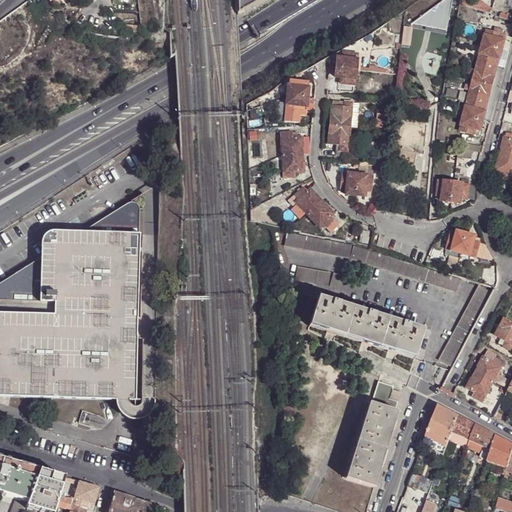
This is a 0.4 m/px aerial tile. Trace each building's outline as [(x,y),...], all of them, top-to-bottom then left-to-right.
[(443,0),(412,23),(447,30),(452,0),(443,0)] [(478,11),(480,4),(466,0),(465,0),(464,7),(478,11)] [(499,17),(482,12),(478,24),(487,27),(488,25),(492,26),(494,21),(498,21),(499,17)] [(481,55),(479,63),(492,67),(494,59),(500,60),(501,52),(506,38),(506,37),(498,35),(492,33),(487,31),(486,37),(485,37),(480,55),(481,55)] [(493,106),(497,90),(506,62),(508,54),(511,40),(511,39),(506,38),(501,52),(500,60),(494,59),(492,67),(496,68),(490,88),(487,104),(493,106)] [(342,59),(336,59),(335,64),(335,70),(334,78),(340,79),(338,92),(353,94),(354,80),(355,80),(357,61),(356,61),(357,55),(342,54),(342,59)] [(475,76),(472,87),(467,85),(466,90),(471,91),(470,95),(468,99),(482,103),(487,104),(490,88),(496,68),(492,67),(479,63),(478,63),(476,72),(471,70),(470,74),(475,76)] [(285,85),(283,122),(298,123),(299,116),(304,117),(306,82),(286,80),(286,85),(285,85)] [(446,97),(455,100),(458,91),(448,89),(446,97)] [(455,116),(463,119),(466,108),(467,108),(468,99),(461,97),(455,116)] [(344,108),(345,103),(345,100),(332,99),(332,107),(344,108)] [(466,108),(463,119),(461,126),(461,127),(460,131),(474,135),(474,134),(479,136),(481,132),(483,120),(486,113),(480,112),(482,103),(468,99),(467,108),(466,108)] [(328,145),(337,146),(336,150),(336,157),(347,158),(347,152),(348,152),(348,147),(349,142),(350,126),(352,104),(345,103),(344,108),(332,107),(328,145)] [(493,106),(487,104),(482,103),(480,112),(486,113),(483,120),(489,121),(493,106)] [(377,129),(390,130),(392,110),(379,109),(377,129)] [(292,138),(301,138),(301,155),(309,155),(310,138),(303,137),(303,129),(286,130),(286,133),(291,133),(292,138)] [(275,179),(293,178),(293,173),(302,173),(301,155),(301,138),(292,138),(291,133),(286,133),(281,134),(282,161),(274,161),(275,179)] [(511,134),(506,133),(496,172),(505,174),(503,179),(511,181),(511,134)] [(458,143),(457,148),(455,156),(468,160),(471,152),(465,150),(466,145),(458,143)] [(366,176),(364,176),(365,165),(356,164),(356,162),(352,162),(351,168),(356,168),(355,175),(347,174),(347,175),(341,174),(340,189),(345,190),(345,196),(370,197),(371,177),(366,176)] [(466,200),(468,185),(469,181),(461,180),(461,184),(444,182),(443,182),(438,181),(436,195),(441,196),(441,202),(460,204),(461,199),(466,200)] [(315,185),(310,189),(322,203),(325,200),(315,185)] [(475,185),(468,185),(466,200),(474,200),(475,185)] [(293,205),(295,203),(319,228),(322,231),(325,228),(331,234),(339,226),(333,221),(330,217),(333,214),(322,203),(310,189),(307,192),(303,189),(295,196),(290,202),(293,205)] [(139,204),(137,203),(136,202),(132,202),(129,203),(82,232),(54,232),(52,232),(47,234),(44,237),(42,242),(41,258),(4,281),(0,283),(0,300),(6,300),(6,313),(0,313),(0,396),(135,400),(140,234),(139,234),(140,208),(139,204)] [(252,222),(262,224),(261,206),(251,210),(252,222)] [(282,246),(302,249),(305,236),(285,232),(282,246)] [(360,242),(367,244),(369,233),(362,232),(360,242)] [(452,252),(470,257),(469,264),(474,265),(476,256),(479,244),(474,242),(475,237),(457,232),(455,237),(451,236),(447,250),(452,251),(452,252)] [(349,259),(352,246),(305,236),(302,249),(349,259)] [(485,245),(479,244),(476,256),(482,257),(485,245)] [(373,253),(352,246),(349,259),(369,266),(373,253)] [(373,253),(369,266),(456,293),(460,280),(373,253)] [(457,263),(458,256),(449,255),(448,262),(457,263)] [(315,270),(296,267),(293,280),(313,284),(315,270)] [(329,272),(316,270),(314,284),(327,286),(329,272)] [(338,275),(331,273),(328,286),(335,288),(338,275)] [(492,292),(480,286),(438,360),(450,367),(492,292)] [(423,331),(317,298),(309,325),(326,330),(325,333),(326,333),(335,336),(336,333),(361,341),(360,344),(370,347),(371,344),(387,349),(386,352),(395,355),(396,355),(397,352),(415,358),(423,331)] [(511,304),(496,336),(506,342),(504,347),(510,350),(511,347),(511,304)] [(473,397),(487,405),(490,400),(485,397),(504,364),(494,359),(491,363),(484,359),(467,389),(475,393),(473,397)] [(393,387),(378,382),(371,404),(395,411),(398,402),(401,394),(392,391),(393,387)] [(395,411),(371,404),(369,403),(345,480),(372,488),(378,468),(381,469),(384,459),(381,458),(386,441),(389,442),(392,433),(389,432),(395,412),(395,411)] [(426,438),(447,448),(450,440),(458,417),(454,415),(444,410),(438,407),(426,438)] [(456,435),(470,441),(476,427),(466,421),(458,417),(450,440),(453,441),(456,435)] [(470,443),(491,452),(496,437),(486,432),(476,427),(470,441),(470,443)] [(503,474),(506,475),(511,451),(511,445),(505,442),(496,437),(491,452),(489,459),(488,462),(505,468),(503,474)] [(424,445),(444,455),(447,448),(426,438),(424,445)] [(467,449),(489,459),(491,452),(470,443),(467,449)] [(0,493),(16,499),(11,511),(23,511),(25,508),(26,508),(26,507),(40,471),(29,467),(0,458),(0,493)] [(488,462),(486,469),(503,474),(505,468),(488,462)] [(26,507),(42,511),(55,511),(57,507),(59,502),(66,479),(55,475),(40,471),(26,507)] [(407,487),(429,495),(433,483),(412,474),(407,487)] [(446,483),(453,486),(456,479),(448,476),(446,483)] [(72,511),(80,511),(83,502),(94,505),(99,489),(90,486),(81,483),(74,507),(72,511)] [(129,511),(134,499),(122,496),(113,493),(107,511),(129,511)] [(434,511),(439,499),(429,495),(426,502),(423,509),(422,511),(434,511)] [(496,508),(508,511),(511,511),(511,501),(499,498),(496,508)] [(144,502),(134,499),(129,511),(148,511),(151,504),(144,502)] [(416,506),(423,509),(426,502),(419,500),(416,506)]
